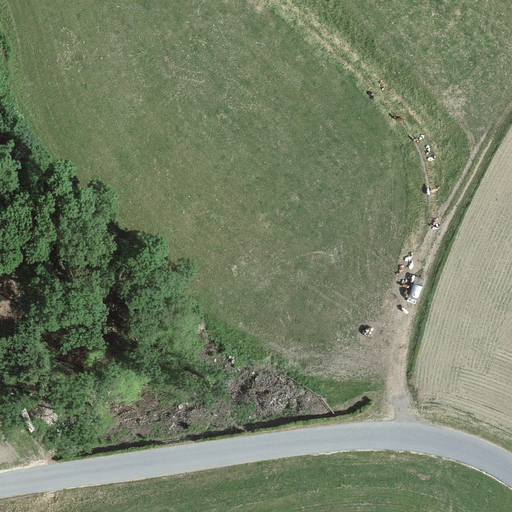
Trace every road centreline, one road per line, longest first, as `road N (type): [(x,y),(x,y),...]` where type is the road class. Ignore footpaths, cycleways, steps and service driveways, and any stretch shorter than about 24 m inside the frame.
road 1 (unclassified): [(0,478),(197,446),(371,430),(453,446),(511,471)]
road 2 (track): [(273,0),(404,114),(424,146),(439,218),(405,365),(414,439)]
